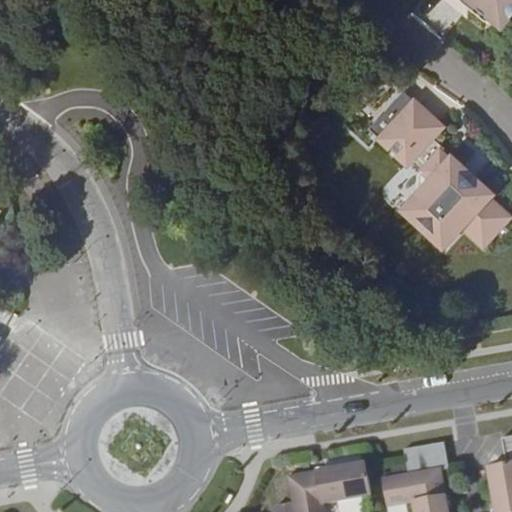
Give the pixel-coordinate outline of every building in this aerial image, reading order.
[(454,0),(470,12),(472,10),(471,4),(466,0),(454,0)] [(511,0),(466,0),(471,4),(472,10),(470,12),(498,36),(511,19),(511,0)] [(461,173),(466,167),(456,159),(453,162),(443,153),(447,149),(435,138),(444,127),(405,92),(395,103),(399,107),(393,114),(389,111),(381,120),(379,126),(379,130),(379,133),(380,139),(410,165),(415,158),(426,169),(423,173),(433,182),(422,194),(421,196),(420,205),(422,212),(423,217),(427,226),(450,245),(469,224),(489,241),(511,215),(492,197),(495,194),(477,178),(472,184),(461,173)] [(399,107),(395,103),(389,111),(393,114),(399,107)] [(477,178),(466,167),(461,173),(472,184),(477,178)] [(419,178),(422,194),(433,182),(423,173),(419,178)] [(510,464),(502,465),(488,468),(494,504),(500,502),(501,511),(511,511),(511,438),(505,440),(510,464)] [(452,511),(452,509),(445,509),(443,497),(449,495),(445,467),(449,467),(445,445),(405,452),(409,471),(382,476),(388,507),(411,503),(412,511),(452,511)] [(372,496),(366,463),(321,471),(322,477),(311,479),(309,474),(291,477),(295,496),(279,499),(269,511),(328,511),(327,504),(372,496)] [(445,509),(452,509),(449,495),(443,497),(445,509)]
